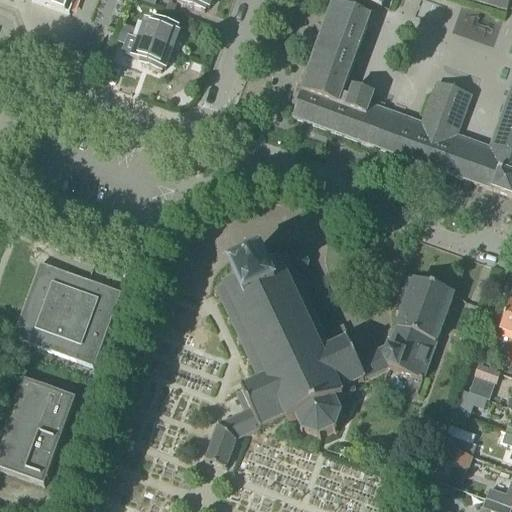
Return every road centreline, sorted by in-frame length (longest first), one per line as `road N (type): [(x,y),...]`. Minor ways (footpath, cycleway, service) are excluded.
road 1 (residential): [(201,147),(26,85),(0,158)]
road 2 (residential): [(416,230),(201,147)]
road 3 (residential): [(201,147),(253,0)]
